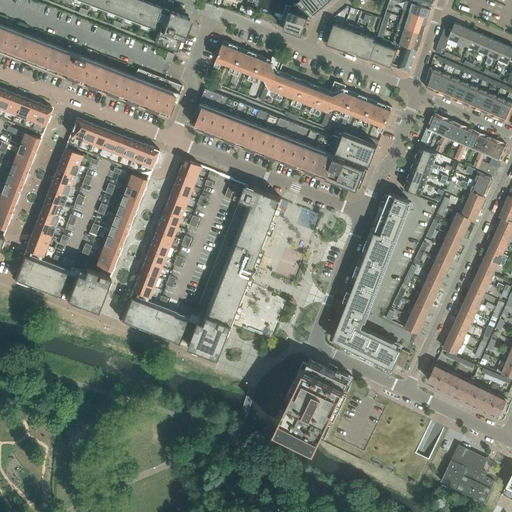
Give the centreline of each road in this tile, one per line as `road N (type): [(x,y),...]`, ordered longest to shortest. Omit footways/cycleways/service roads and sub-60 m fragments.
road 1 (residential): [(406,390),(511,159)]
road 2 (residential): [(362,214),(172,139)]
road 3 (residential): [(172,139),(0,73)]
road 4 (residential): [(362,214),(317,342)]
road 5 (residential): [(362,214),(418,93)]
road 6 (residential): [(172,139),(212,13)]
